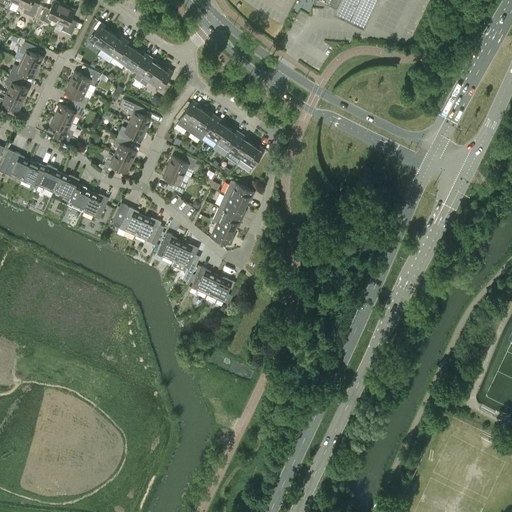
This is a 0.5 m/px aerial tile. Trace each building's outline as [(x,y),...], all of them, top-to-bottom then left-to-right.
[(21,0),(19,4),(26,7),(24,12),(34,16),(39,4),(34,1),(34,0),(21,0)] [(57,22),(65,4),(56,0),(54,0),(50,9),(45,6),(39,19),(49,23),(51,19),(57,22)] [(324,0),(346,10),(362,18),(370,0),(324,0)] [(65,4),(57,22),(64,25),(62,29),(72,34),(78,21),(72,18),(76,9),(65,4)] [(101,48),(112,32),(106,28),(107,26),(102,22),(89,40),(101,48)] [(112,32),(101,48),(113,56),(126,39),(120,35),(119,37),(112,32)] [(126,39),(113,56),(125,64),(136,49),(130,44),(131,42),(126,39)] [(21,59),(39,67),(44,57),(35,52),(37,46),(24,41),(20,51),(24,53),(21,59)] [(136,49),(125,64),(137,73),(149,55),(144,51),(143,53),(136,49)] [(146,85),(149,81),(160,65),(153,61),(155,59),(149,55),(137,73),(134,77),(146,85)] [(34,78),(39,67),(21,59),(19,66),(14,64),(9,73),(22,79),(25,74),(34,78)] [(160,65),(149,81),(161,89),(173,72),(168,68),(166,70),(160,65)] [(75,70),(70,81),(87,89),(90,83),(95,85),(100,72),(88,67),(84,75),(75,70)] [(107,74),(110,79),(115,76),(112,71),(107,74)] [(20,85),(22,79),(9,73),(5,83),(9,85),(7,92),(24,100),(29,89),(20,85)] [(87,89),(70,81),(65,92),(74,96),(72,102),(84,108),(89,98),(84,96),(87,89)] [(19,111),(24,100),(7,92),(4,98),(0,96),(0,108),(7,112),(10,106),(19,111)] [(156,104),(160,98),(155,95),(151,101),(156,104)] [(129,121),(147,129),(152,118),(142,114),(145,108),(123,98),(120,105),(129,109),(128,112),(132,114),(129,121)] [(178,121),(190,130),(204,110),(197,106),(199,104),(193,100),(178,121)] [(60,103),(55,114),(72,122),(75,115),(80,117),(84,108),(72,102),(69,107),(60,103)] [(210,114),(204,110),(190,130),(202,138),(205,134),(217,116),(212,112),(210,114)] [(106,111),(103,117),(108,119),(111,113),(106,111)] [(72,122),(55,114),(50,125),(57,128),(55,134),(57,135),(69,140),(73,142),(76,136),(72,135),(74,130),(69,128),(72,122)] [(217,116),(205,134),(217,142),(228,126),(221,122),(222,120),(217,116)] [(122,125),(117,135),(130,141),(133,135),(142,140),(147,129),(129,121),(127,127),(122,125)] [(229,150),(241,132),(235,129),(234,131),(228,126),(217,142),(229,150)] [(241,132),(229,150),(240,158),(251,143),(245,138),(246,136),(241,132)] [(127,146),(130,141),(117,135),(113,145),(118,147),(115,154),(132,161),(137,151),(127,146)] [(176,136),(173,142),(179,145),(181,139),(176,136)] [(196,147),(191,143),(187,149),(193,152),(196,147)] [(251,143),(240,158),(253,167),(265,149),(259,145),(258,147),(251,143)] [(15,151),(9,148),(0,166),(0,169),(5,172),(11,175),(11,174),(21,179),(30,160),(20,156),(21,154),(15,151)] [(172,155),(168,166),(185,173),(190,176),(193,170),(192,169),(197,159),(184,153),(182,159),(172,155)] [(127,172),(132,161),(115,154),(112,160),(107,158),(103,168),(115,174),(118,168),(127,172)] [(40,165),(30,160),(21,179),(31,184),(37,187),(38,185),(47,166),(46,165),(41,163),(40,165)] [(44,187),(54,191),(62,173),(52,168),(53,166),(47,163),(46,165),(47,166),(38,185),(43,187),(44,187)] [(185,173),(168,166),(163,176),(172,181),(169,186),(182,192),(186,182),(182,180),(185,173)] [(224,171),(229,174),(232,169),(227,166),(224,171)] [(73,177),(62,173),(54,191),(64,196),(63,197),(69,199),(77,182),(78,182),(80,178),(74,175),(73,177)] [(224,193),(229,195),(246,203),(250,196),(252,197),(255,191),(231,179),(224,193)] [(259,182),(253,180),(251,185),(256,188),(259,182)] [(73,205),(84,210),(92,192),(82,187),(83,185),(78,182),(77,182),(69,199),(67,204),(73,206),(73,205)] [(102,196),(92,192),(84,210),(94,215),(93,216),(99,218),(109,197),(103,194),(102,196)] [(243,210),(246,203),(229,195),(224,193),(218,206),(243,217),(245,211),(243,210)] [(136,234),(144,215),(134,211),(135,209),(129,206),(121,202),(113,220),(121,224),(119,227),(125,230),(126,229),(136,234)] [(240,223),(243,217),(218,206),(212,219),(217,221),(234,229),(238,222),(240,223)] [(144,215),(136,234),(146,239),(152,242),(161,221),(155,218),(154,220),(144,215)] [(231,236),(234,229),(217,221),(211,235),(230,244),(233,237),(231,236)] [(173,260),(182,241),(172,237),(173,235),(167,232),(157,253),(163,256),(163,255),(173,260)] [(182,241),(173,260),(184,265),(183,265),(189,268),(199,247),(193,244),(192,246),(182,241)] [(207,293),(216,275),(206,270),(207,268),(201,265),(191,287),(197,289),(207,293)] [(216,275),(207,293),(218,298),(217,299),(223,301),(233,280),(227,277),(226,279),(216,275)]
